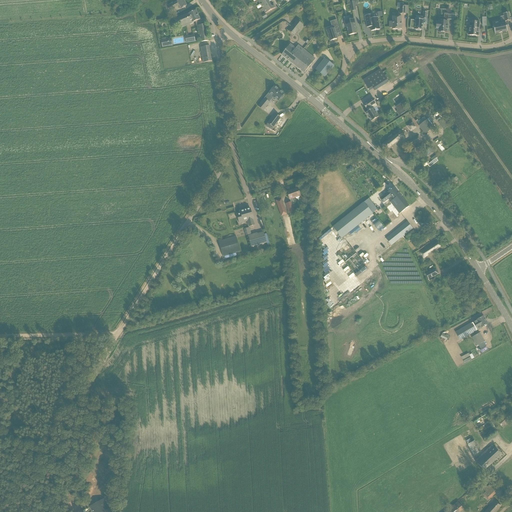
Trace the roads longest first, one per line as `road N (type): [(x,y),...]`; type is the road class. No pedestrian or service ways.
road 1 (unclassified): [(83,389),(218,166),(227,131),(218,46),(227,31)]
road 2 (tertiary): [(477,269),(429,202),(315,103)]
road 3 (residential): [(315,103),(370,42),(494,47),(511,39)]
road 4 (track): [(83,389),(57,511)]
